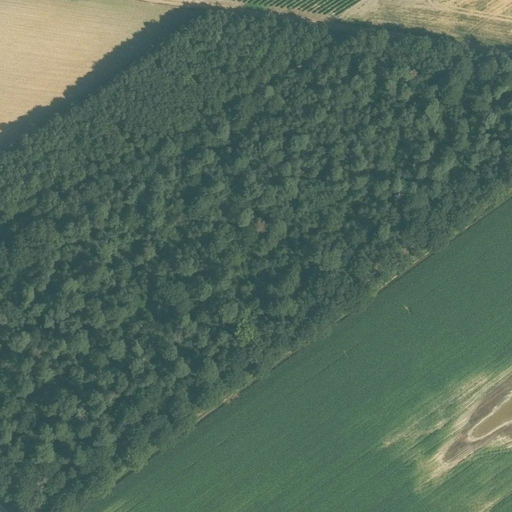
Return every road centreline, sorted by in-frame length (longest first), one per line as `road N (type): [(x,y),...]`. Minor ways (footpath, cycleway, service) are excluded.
road 1 (track): [(0,241),(74,187),(350,31)]
road 2 (track): [(147,0),(350,31)]
road 3 (track): [(350,31),(511,55)]
